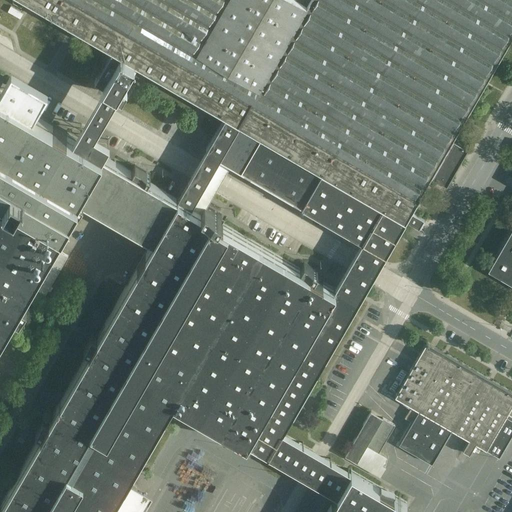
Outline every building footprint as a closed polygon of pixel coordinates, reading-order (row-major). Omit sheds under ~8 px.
[(22,0),(111,50),(92,85),(96,88),(93,93),(108,102),(115,105),(137,65),(215,110),(277,0),(22,0)] [(511,0),(319,0),(315,7),(303,0),(277,0),(215,110),(230,119),(205,163),(200,172),(214,180),(220,171),(227,159),(366,240),(359,252),(354,260),(377,274),(382,265),(405,224),(418,232),(424,222),(411,215),(431,180),(445,188),(467,150),(452,142),(511,38),(511,0)] [(108,140),(92,131),(101,115),(106,105),(108,102),(93,93),(91,97),(86,106),(77,123),(0,77),(0,325),(15,300),(21,303),(31,286),(26,283),(68,213),(74,216),(87,192),(79,187),(103,151),(108,140)] [(339,288),(199,207),(214,180),(200,172),(185,198),(103,151),(79,187),(87,192),(158,232),(0,507),(0,511),(109,511),(176,400),(251,441),(310,475),(346,495),(361,470),(324,450),(288,431),(366,293),(377,274),(354,260),(339,288)] [(511,224),(487,268),(511,282),(511,224)] [(47,295),(69,256),(58,250),(36,288),(47,295)] [(511,391),(427,340),(395,396),(470,439),(463,449),(470,453),(477,442),(486,448),(511,403),(511,391)] [(396,424),(374,410),(347,455),(360,461),(369,446),(380,452),(396,424)] [(412,511),(417,504),(361,470),(346,495),(335,511),(412,511)]
